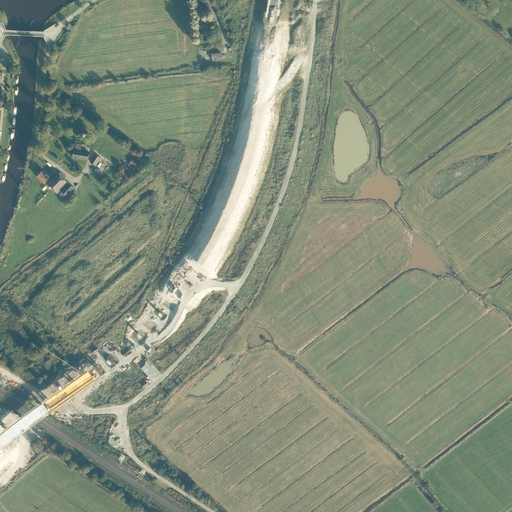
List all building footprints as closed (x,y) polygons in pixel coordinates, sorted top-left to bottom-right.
[(77,145),(76,150),(73,149),(71,157),(88,161),(90,153),(82,151),(83,146),(77,145)] [(96,155),(90,162),(96,167),(101,159),(96,155)] [(140,163),(132,157),(128,164),(136,170),(140,163)] [(43,170),(37,176),(43,183),(49,177),(43,170)] [(57,172),(47,182),(58,193),(68,183),(57,172)] [(69,184),(62,192),(66,196),(73,188),(69,184)]
